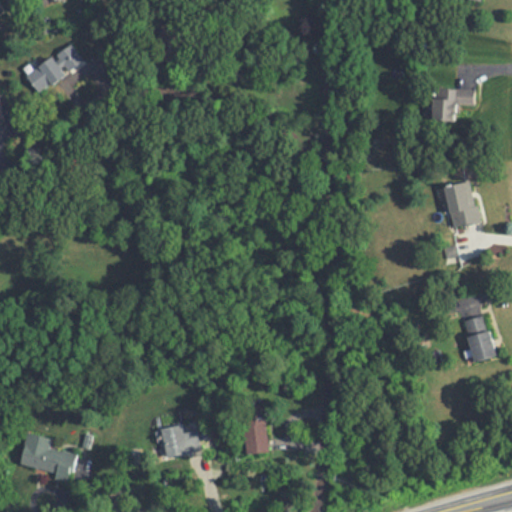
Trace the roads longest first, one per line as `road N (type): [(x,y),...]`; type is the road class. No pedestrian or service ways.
road 1 (residential): [(327,511),(336,334),(332,0)]
road 2 (residential): [(334,191),(286,133),(245,100),(150,82),(113,89),(0,180)]
